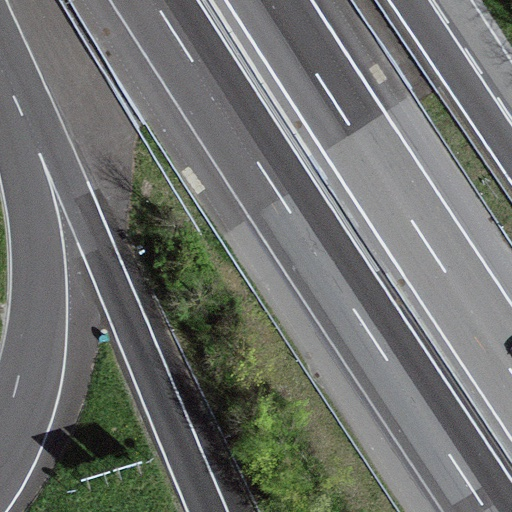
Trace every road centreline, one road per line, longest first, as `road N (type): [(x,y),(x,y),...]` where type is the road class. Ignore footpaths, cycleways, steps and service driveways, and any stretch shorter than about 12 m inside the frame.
road 1 (motorway): [(154,0),(487,511)]
road 2 (motorway): [(511,373),(269,0)]
road 3 (trunk): [(39,152),(86,230),(207,511)]
road 4 (motorway): [(39,152),(38,318),(23,403),(0,448)]
road 5 (motorway): [(511,123),(429,0)]
